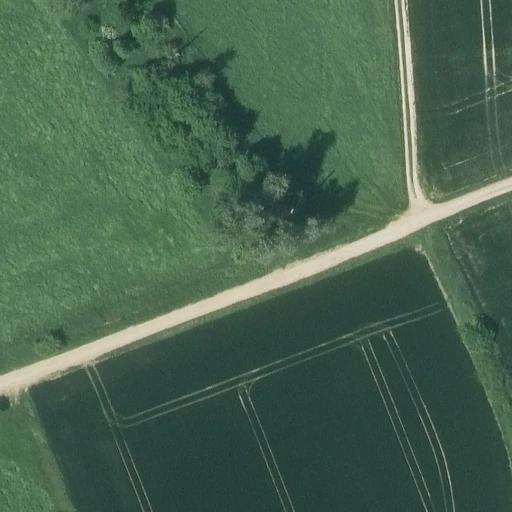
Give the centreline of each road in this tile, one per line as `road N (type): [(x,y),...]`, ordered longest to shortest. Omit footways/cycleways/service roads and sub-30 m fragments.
road 1 (track): [(0,386),(511,187)]
road 2 (track): [(415,223),(400,0)]
road 3 (track): [(424,219),(511,395)]
